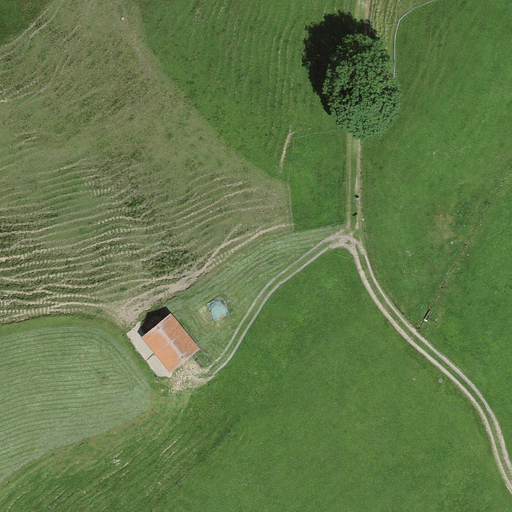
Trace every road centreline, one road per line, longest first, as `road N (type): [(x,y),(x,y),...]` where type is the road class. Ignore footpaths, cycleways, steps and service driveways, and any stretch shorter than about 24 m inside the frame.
road 1 (track): [(511,476),(479,404),(413,339),(373,287),(355,245),(374,0)]
road 2 (track): [(355,245),(331,239),(289,271),(206,378)]
